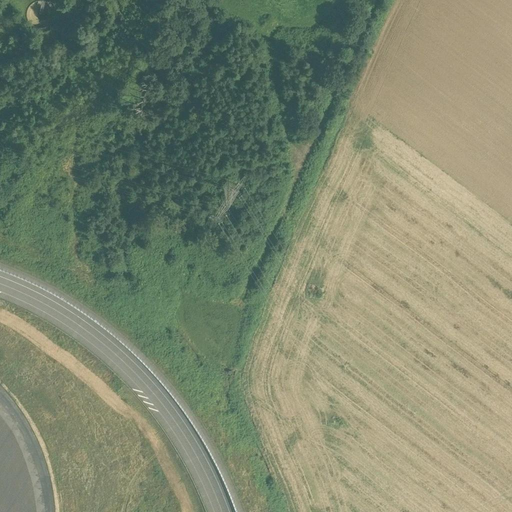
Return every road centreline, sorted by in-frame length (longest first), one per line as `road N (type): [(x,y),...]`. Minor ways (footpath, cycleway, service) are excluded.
road 1 (unknown): [(0,279),(81,323),(144,378),(195,446),(224,511)]
road 2 (track): [(375,0),(263,252)]
